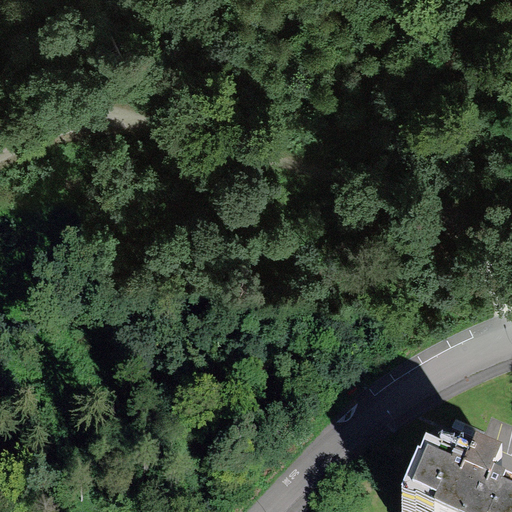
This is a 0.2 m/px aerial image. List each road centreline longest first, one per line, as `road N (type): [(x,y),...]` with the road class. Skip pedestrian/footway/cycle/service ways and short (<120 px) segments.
road 1 (track): [(0,159),(64,124),(117,116),(511,241)]
road 2 (residential): [(511,341),(464,359),(339,435),(260,511)]
road 3 (track): [(117,116),(0,69)]
